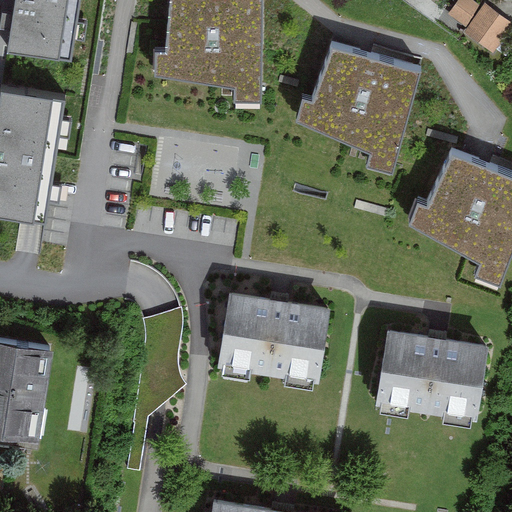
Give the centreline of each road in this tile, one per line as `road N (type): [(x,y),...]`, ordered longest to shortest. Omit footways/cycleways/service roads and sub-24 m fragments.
road 1 (unknown): [(85,268),(129,0)]
road 2 (unknown): [(333,0),(449,36),(490,107)]
